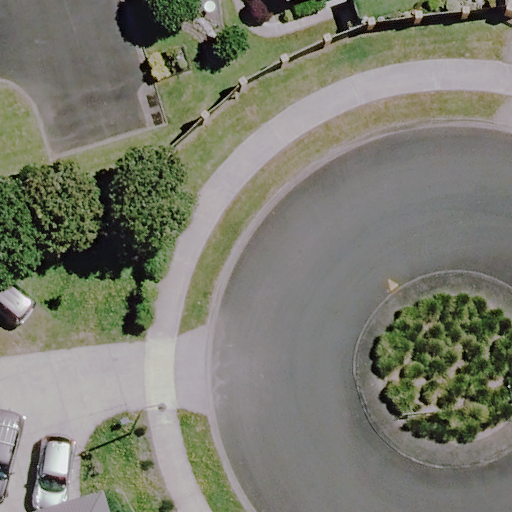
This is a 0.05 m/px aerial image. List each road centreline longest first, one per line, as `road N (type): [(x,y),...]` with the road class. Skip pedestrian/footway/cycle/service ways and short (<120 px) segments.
road 1 (residential): [(341,511),(320,493),(291,441),(279,384),(287,326),(313,273),(353,231),(406,204),(464,194),(511,202)]
road 2 (residential): [(92,146),(45,0)]
